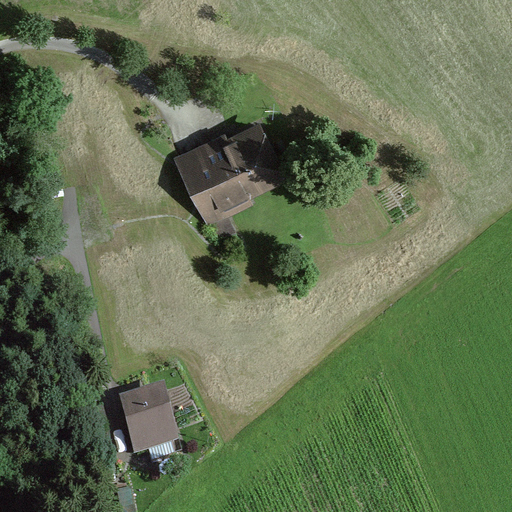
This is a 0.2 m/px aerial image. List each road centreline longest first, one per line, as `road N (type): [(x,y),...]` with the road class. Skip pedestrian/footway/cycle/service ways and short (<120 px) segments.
road 1 (track): [(0,293),(71,218),(105,375)]
road 2 (track): [(0,53),(36,44),(95,51),(153,85),(200,129)]
